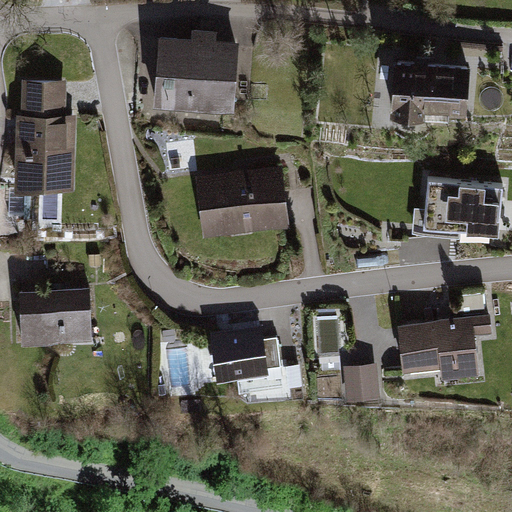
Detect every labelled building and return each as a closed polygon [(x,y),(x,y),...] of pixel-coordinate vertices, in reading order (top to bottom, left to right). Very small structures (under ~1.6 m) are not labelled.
[(215,40),(161,37),(157,100),(235,105),(239,49),(214,47),(215,40)] [(474,56),(401,51),(393,114),(429,119),(430,103),(470,107),(474,56)] [(59,84),(27,84),(26,117),(21,117),(21,186),(61,187),(72,187),(72,119),(59,119),(59,84)] [(204,236),(297,223),(288,163),(196,176),(204,236)] [(490,237),(493,188),(430,185),(427,234),(490,237)] [(22,294),(24,342),(66,340),(94,339),(93,327),(92,291),(22,294)] [(404,314),(407,356),(457,353),(458,362),(480,361),(477,320),(496,319),(495,308),(404,314)] [(210,332),(217,383),(268,375),(271,366),(280,365),(276,338),(265,338),(263,325),(210,332)] [(345,363),(347,401),(380,400),(378,362),(345,363)]
